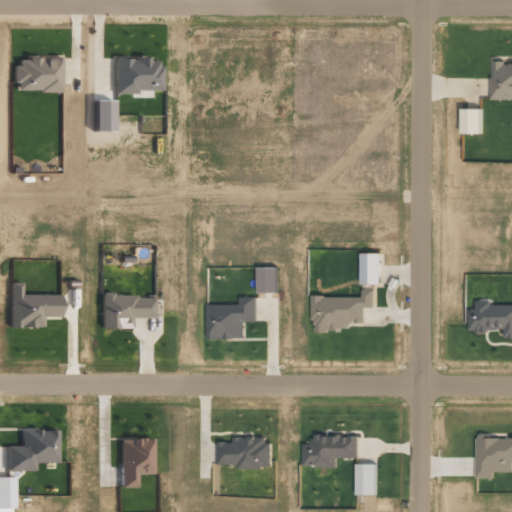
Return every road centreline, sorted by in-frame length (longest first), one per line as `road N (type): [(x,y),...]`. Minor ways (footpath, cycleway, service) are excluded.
road 1 (residential): [(0,383),(511,386)]
road 2 (residential): [(421,0),(419,511)]
road 3 (residential): [(0,2),(511,4)]
